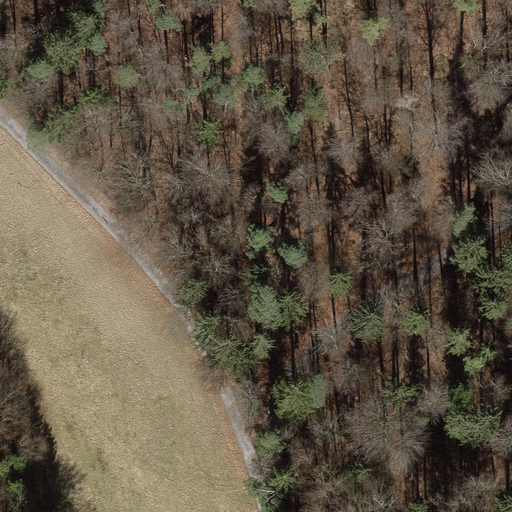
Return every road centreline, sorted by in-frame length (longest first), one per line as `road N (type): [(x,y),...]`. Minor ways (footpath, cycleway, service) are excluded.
road 1 (track): [(252,511),(231,428),(173,297),(0,111)]
road 2 (track): [(231,428),(359,325),(511,220)]
